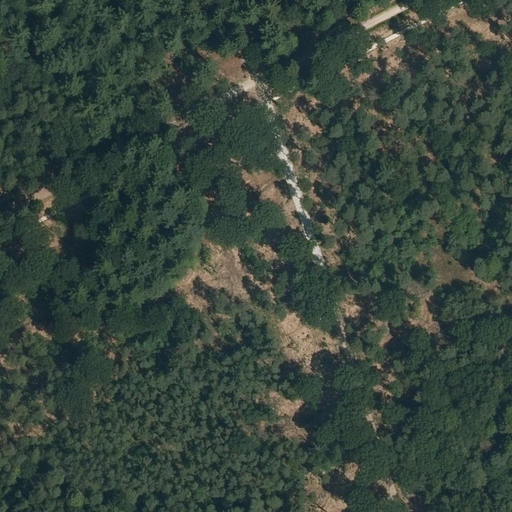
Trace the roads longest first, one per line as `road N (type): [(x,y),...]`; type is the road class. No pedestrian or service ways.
road 1 (track): [(396,511),(252,84)]
road 2 (track): [(252,84),(0,215)]
road 3 (track): [(412,0),(252,84)]
